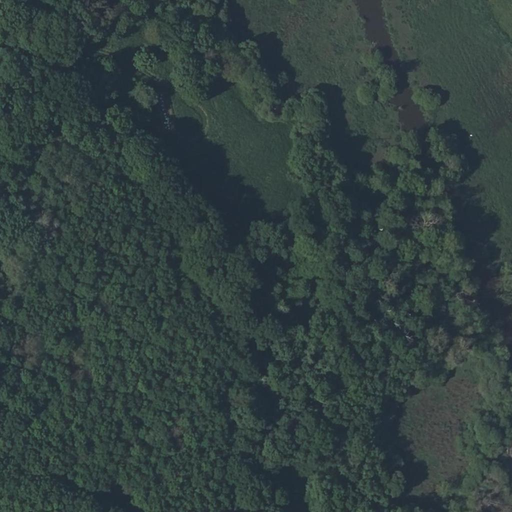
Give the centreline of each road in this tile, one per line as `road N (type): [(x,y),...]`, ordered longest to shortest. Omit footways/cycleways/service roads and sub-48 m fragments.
road 1 (track): [(177,113),(162,65),(143,47),(39,47),(11,29)]
road 2 (track): [(11,29),(41,108),(28,150),(0,189)]
road 3 (track): [(165,74),(218,93),(223,110),(211,126),(194,130),(177,113)]
